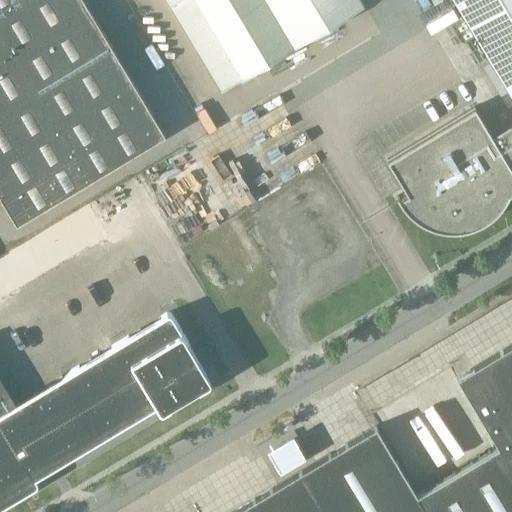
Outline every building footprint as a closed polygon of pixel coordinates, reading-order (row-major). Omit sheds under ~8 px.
[(84,0),(0,0),(0,196),(16,223),(165,134),(84,0)] [(359,0),(168,0),(222,89),(363,4),(359,0)] [(503,201),(508,192),(511,189),(511,0),(455,0),(464,15),(511,94),(511,117),(490,131),(473,104),(386,158),(407,192),(397,198),(403,206),(410,214),(419,220),(428,225),(438,228),(449,229),(459,228),(470,226),(479,222),(488,217),(496,210),(503,201)] [(353,48),(356,57),(383,46),(379,37),(353,48)] [(164,160),(173,176),(193,165),(184,149),(164,160)] [(119,190),(82,213),(91,227),(111,214),(128,242),(146,231),(144,229),(169,214),(163,204),(155,209),(136,180),(119,190)] [(237,189),(237,202),(250,201),(250,188),(237,189)] [(249,239),(260,233),(246,211),(228,223),(254,265),(262,259),(249,239)] [(263,254),(273,278),(299,267),(288,243),(263,254)] [(196,315),(211,307),(183,254),(167,263),(196,315)] [(106,299),(111,295),(114,298),(122,292),(110,276),(96,286),(106,299)] [(240,320),(261,309),(256,300),(235,311),(240,320)] [(0,507),(31,488),(33,486),(33,482),(31,480),(152,407),(154,410),(157,412),(160,411),(208,382),(210,380),(209,376),(205,370),(172,314),(169,312),(166,313),(16,403),(0,376),(0,507)] [(270,332),(247,343),(252,354),(275,343),(270,332)] [(376,425),(230,511),(511,511),(511,343),(457,376),(498,445),(417,494),(376,425)] [(294,437),(268,452),(281,474),(307,459),(294,437)]
